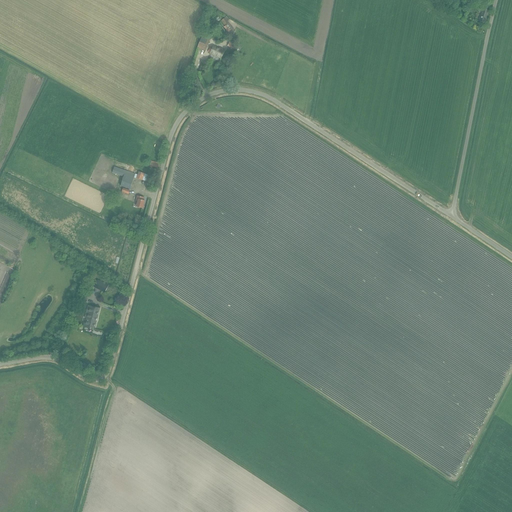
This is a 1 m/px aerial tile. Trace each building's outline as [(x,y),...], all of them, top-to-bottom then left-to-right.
[(485,23),(489,11),(487,10),(488,6),(484,5),(483,9),(480,8),(481,7),(472,4),(471,7),(473,8),(472,9),(477,11),(477,9),(483,11),(480,19),(479,18),(478,21),(479,21),(479,22),(485,23)] [(202,38),(200,43),(198,48),(205,51),(207,46),(209,41),(202,38)] [(228,47),(237,52),(240,47),(230,42),(228,47)] [(214,47),(213,49),(211,53),(221,58),(225,51),(220,48),(219,49),(214,47)] [(149,176),(144,174),(139,172),(138,175),(116,167),(114,173),(125,177),(122,186),(131,189),(135,178),(146,182),(149,176)] [(136,207),(138,207),(143,209),(145,201),(143,201),(144,198),(137,196),(135,204),(137,205),(136,207)] [(98,280),(94,287),(105,293),(109,285),(98,280)] [(81,300),(86,302),(90,293),(85,291),(81,300)] [(84,327),(89,329),(94,330),(99,309),(88,306),(85,318),(90,319),(90,323),(85,322),(84,327)]
